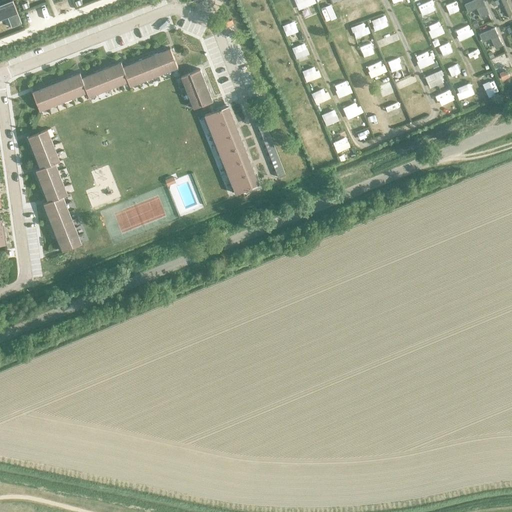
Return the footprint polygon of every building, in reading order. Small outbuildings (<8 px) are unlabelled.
[(481,0),(476,0),(464,6),(468,13),(476,10),(480,18),(488,15),(481,0)] [(511,16),(511,2),(511,0),(501,0),(509,17),(511,16)] [(12,1),(0,5),(0,18),(6,16),(11,28),(21,24),(12,1)] [(269,7),(272,17),(283,14),(280,3),(269,7)] [(416,19),(429,13),(425,3),(412,9),(416,19)] [(450,3),(439,8),(443,18),(454,13),(450,3)] [(319,24),(329,22),(326,9),(316,12),(319,24)] [(253,12),(245,16),(249,25),(257,22),(253,12)] [(398,28),(409,23),(405,12),(393,16),(398,28)] [(368,34),(382,29),(378,19),(364,24),(368,34)] [(433,24),(421,29),(426,42),(438,37),(433,24)] [(280,39),(291,36),(289,25),(277,28),(280,39)] [(451,32),(455,43),(465,39),(461,28),(451,32)] [(348,31),(350,43),(359,41),(356,29),(348,31)] [(494,29),(479,36),(482,44),(490,40),(495,50),(502,47),(494,29)] [(256,45),(265,42),(261,31),(252,35),(256,45)] [(374,43),(377,56),(387,53),(384,40),(374,43)] [(366,45),(354,49),(357,59),(369,56),(366,45)] [(443,46),(433,49),(436,60),(446,56),(443,46)] [(287,50),(290,62),(302,59),(299,47),(287,50)] [(163,49),(161,50),(169,71),(177,68),(170,48),(164,51),(163,49)] [(169,71),(161,50),(158,51),(159,53),(154,55),(161,74),(169,71)] [(466,67),(476,62),(472,52),(461,57),(466,67)] [(148,56),(145,57),(153,77),(161,74),(154,55),(148,57),(148,56)] [(143,59),(138,61),(146,80),(153,77),(145,57),(143,58),(143,59)] [(341,70),(346,68),(343,57),(337,59),(341,70)] [(132,62),(129,62),(138,84),(146,80),(138,61),(132,63),(132,62)] [(385,76),(396,71),(392,61),(381,65),(385,76)] [(114,63),(112,64),(120,85),(128,82),(122,67),(120,62),(115,64),(114,63)] [(138,84),(129,62),(127,63),(128,65),(122,67),(128,82),(130,87),(138,84)] [(120,85),(112,64),(109,65),(110,66),(105,69),(112,88),(120,85)] [(377,64),(360,69),(364,81),(381,76),(377,64)] [(442,70),(445,81),(456,78),(452,67),(442,70)] [(99,69),(96,70),(104,91),(112,88),(105,69),(99,71),(99,69)] [(184,85),(205,77),(204,75),(202,75),(200,69),(181,77),(184,85)] [(268,73),(272,83),(282,80),(278,69),(268,73)] [(310,69),(296,74),(300,86),(314,81),(310,69)] [(94,72),(89,75),(97,94),(104,91),(96,70),(94,71),(94,72)] [(509,77),(506,70),(499,73),(502,80),(509,77)] [(74,74),(71,75),(79,96),(87,93),(81,76),(79,73),(74,75),(74,74)] [(79,96),(71,75),(68,76),(69,78),(64,80),(71,99),(79,96)] [(97,94),(89,75),(84,77),(83,75),(81,76),(87,93),(89,97),(97,94)] [(205,77),(184,85),(187,93),(207,85),(204,80),(206,79),(205,77)] [(472,80),(474,91),(488,88),(486,77),(472,80)] [(58,80),(55,81),(63,102),(71,99),(64,80),(58,82),(58,80)] [(63,102),(55,81),(53,82),(53,84),(48,86),(56,105),(63,102)] [(404,81),(391,85),(393,91),(406,87),(404,81)] [(209,90),(207,85),(187,93),(191,101),(211,92),(210,90),(209,90)] [(384,85),(374,89),(378,99),(388,95),(384,85)] [(56,105),(48,86),(43,88),(42,86),(39,87),(48,108),(56,105)] [(274,92),(278,101),(293,95),(289,86),(274,92)] [(450,92),(454,103),(469,98),(465,86),(450,92)] [(48,108),(39,87),(37,88),(37,90),(32,92),(40,111),(48,108)] [(310,109),(324,103),(319,91),(305,97),(310,109)] [(212,95),(211,92),(191,101),(194,109),(213,101),(211,96),(212,95)] [(434,103),(447,98),(444,93),(432,98),(434,103)] [(402,114),(417,108),(413,99),(399,106),(402,114)] [(462,103),(456,106),(458,112),(465,110),(462,103)] [(391,105),(378,111),(382,122),(396,116),(391,105)] [(234,194),(258,185),(229,106),(205,115),(234,194)] [(287,112),(291,122),(301,118),(297,108),(287,112)] [(318,118),(321,127),(329,124),(326,115),(318,118)] [(267,127),(259,130),(277,178),(285,175),(267,127)] [(301,147),(310,144),(305,129),(296,132),(301,147)] [(29,146),(50,138),(46,130),(27,137),(30,143),(28,144),(29,146)] [(337,149),(342,147),(338,136),(325,140),(331,157),(339,155),(337,149)] [(53,146),(50,138),(29,146),(30,149),(31,149),(33,154),(53,146)] [(53,146),(33,154),(35,159),(34,160),(35,162),(56,154),(53,146)] [(302,156),(306,166),(317,162),(313,151),(302,156)] [(56,154),(35,162),(36,165),(38,164),(40,169),(54,164),(59,162),(56,154)] [(54,164),(40,169),(35,171),(37,177),(36,177),(37,179),(57,172),(54,164)] [(60,179),(57,172),(37,179),(38,182),(40,182),(42,187),(60,179)] [(60,179),(42,187),(44,192),(42,193),(43,195),(63,187),(60,179)] [(66,195),(63,187),(43,195),(44,198),(45,197),(47,203),(62,197),(66,195)] [(62,197),(47,203),(43,204),(45,210),(44,210),(45,213),(65,205),(62,197)] [(65,205),(45,213),(46,216),(48,215),(50,220),(68,213),(65,205)] [(68,213),(50,220),(52,226),(50,226),(51,229),(72,220),(68,213)] [(75,228),(72,220),(51,229),(52,231),(53,231),(55,236),(75,228)] [(75,228),(55,236),(57,241),(56,242),(57,244),(78,236),(75,228)] [(78,236),(57,244),(58,247),(59,246),(61,252),(81,244),(78,236)]
